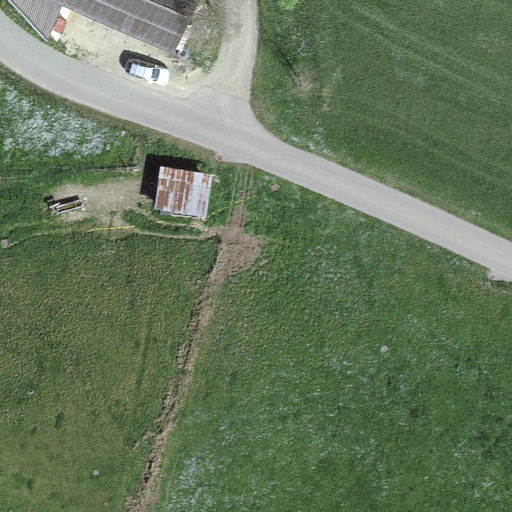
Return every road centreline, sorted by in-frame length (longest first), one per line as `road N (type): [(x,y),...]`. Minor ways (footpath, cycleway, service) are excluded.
road 1 (track): [(511,262),(26,61),(0,33)]
road 2 (track): [(213,134),(235,84),(238,0)]
